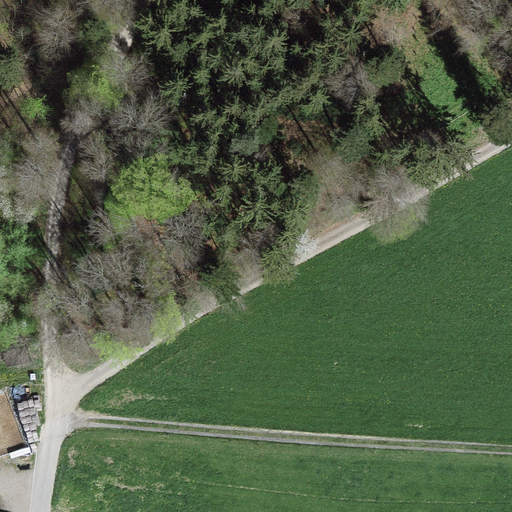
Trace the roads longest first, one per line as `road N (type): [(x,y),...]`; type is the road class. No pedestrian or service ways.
road 1 (track): [(511,142),(55,397),(49,287),(61,179),(145,0)]
road 2 (track): [(52,417),(511,449)]
